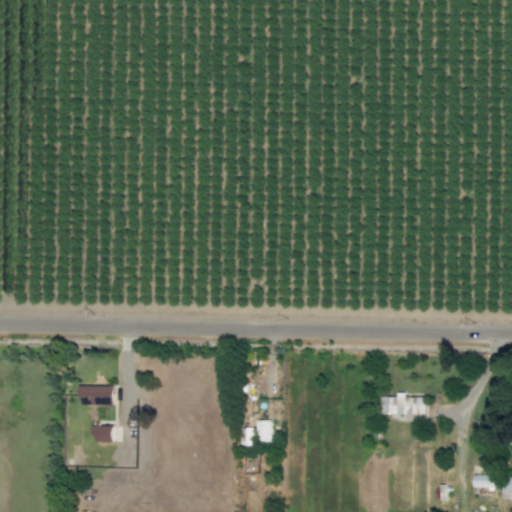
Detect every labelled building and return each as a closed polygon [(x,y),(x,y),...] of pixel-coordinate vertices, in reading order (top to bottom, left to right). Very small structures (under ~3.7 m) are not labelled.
[(78,405),(115,404),(115,385),(78,386),(78,405)] [(422,414),(423,397),(405,396),(405,392),(397,392),(397,397),(382,396),(381,413),(410,414),(410,413),(422,414)] [(270,420),(257,420),(257,443),(270,443),(270,420)] [(111,442),(112,426),(93,426),(92,441),(111,442)] [(254,428),(240,427),(240,446),(253,446),(254,428)] [(473,487),(489,486),(488,474),(473,475),(473,487)] [(511,499),(511,477),(502,478),(501,499),(511,499)]
